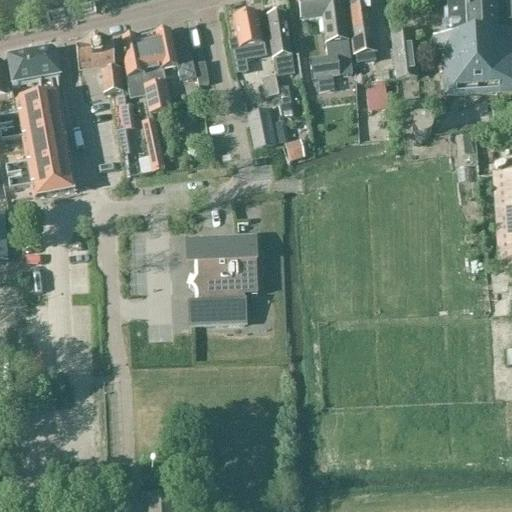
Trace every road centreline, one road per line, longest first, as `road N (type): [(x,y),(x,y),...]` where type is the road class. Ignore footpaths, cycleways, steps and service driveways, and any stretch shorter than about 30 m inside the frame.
road 1 (residential): [(100,212),(243,190),(205,0)]
road 2 (residential): [(100,212),(131,511)]
road 3 (residential): [(61,35),(100,212)]
road 4 (tertiary): [(61,35),(205,0)]
